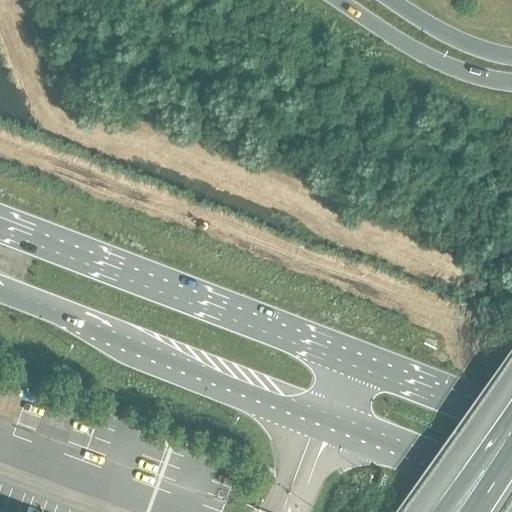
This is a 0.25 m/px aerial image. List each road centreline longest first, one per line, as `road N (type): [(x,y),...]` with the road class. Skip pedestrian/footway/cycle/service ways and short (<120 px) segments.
road 1 (trunk): [(0,289),(511,494)]
road 2 (trunk): [(511,425),(0,225)]
road 3 (secondary): [(339,0),(427,58),(511,83)]
road 4 (secondary): [(511,57),(459,41),(392,0)]
